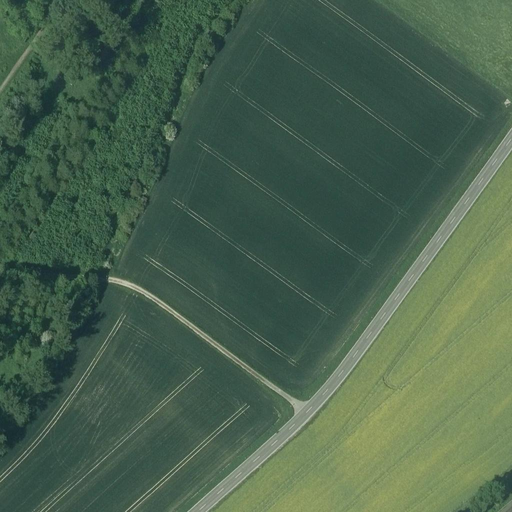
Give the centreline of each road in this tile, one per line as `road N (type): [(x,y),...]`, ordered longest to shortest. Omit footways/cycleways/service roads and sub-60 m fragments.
road 1 (secondary): [(196,511),(348,366),(511,133)]
road 2 (track): [(305,413),(138,290),(89,278)]
road 3 (track): [(113,280),(0,430)]
